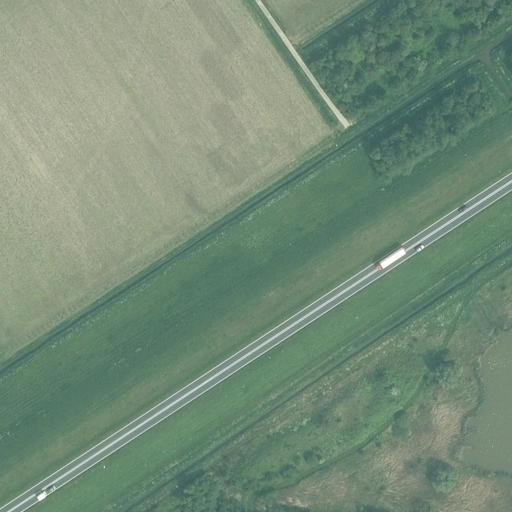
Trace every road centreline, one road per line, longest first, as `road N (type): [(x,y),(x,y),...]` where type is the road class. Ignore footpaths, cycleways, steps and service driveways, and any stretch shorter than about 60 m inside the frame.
road 1 (trunk): [(8,511),(511,181)]
road 2 (unclassified): [(346,127),(256,0)]
